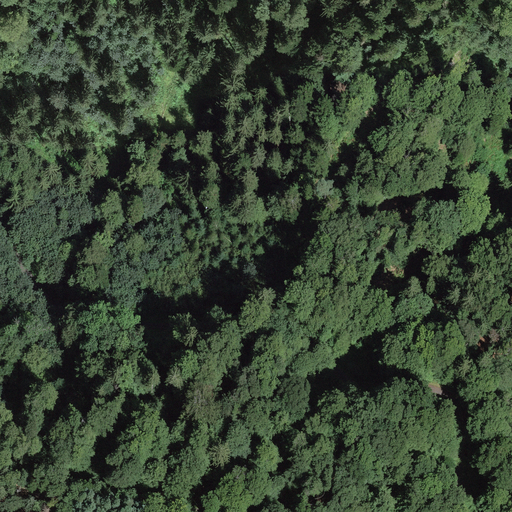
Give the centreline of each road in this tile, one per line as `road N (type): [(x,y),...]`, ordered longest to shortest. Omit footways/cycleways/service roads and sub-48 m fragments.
road 1 (track): [(473,511),(457,477),(460,419),(446,396),(352,383),(279,326),(69,313),(28,277),(0,221)]
road 2 (track): [(378,389),(313,286),(305,259),(339,151),(391,90)]
road 3 (track): [(159,139),(164,97),(202,0)]
